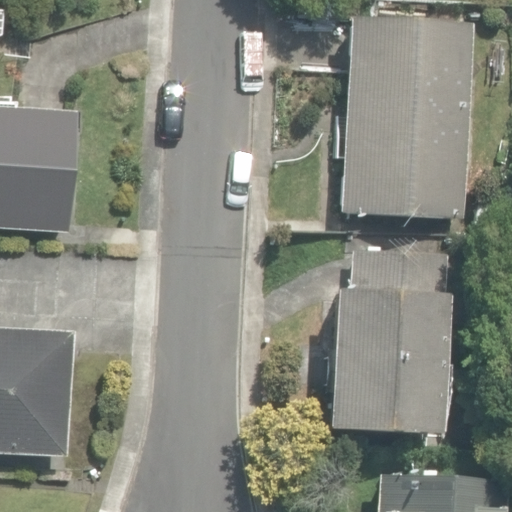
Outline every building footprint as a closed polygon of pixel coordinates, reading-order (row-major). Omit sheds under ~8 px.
[(335,216),(459,221),(468,24),(344,19),(335,216)] [(0,229),(63,233),(70,117),(0,113),(0,229)] [(319,431),(439,439),(443,368),(437,367),(440,322),(456,324),(458,305),(440,304),(443,256),(347,250),(344,295),(327,293),(319,431)] [(0,455),(60,458),(66,335),(0,331),(0,455)] [(499,511),(500,484),(371,479),(369,511),(499,511)]
